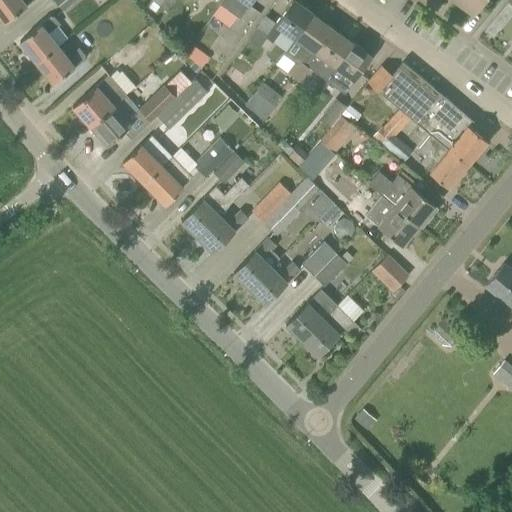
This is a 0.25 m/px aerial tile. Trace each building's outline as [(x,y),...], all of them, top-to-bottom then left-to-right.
[(0,0),(0,15),(5,22),(33,0),(0,0)] [(74,0),(54,0),(62,10),(74,0)] [(152,0),(167,12),(176,0),(152,0)] [(221,0),(219,3),(237,16),(239,18),(252,0),(221,0)] [(312,13),(294,0),(291,0),(266,36),(274,41),(283,28),(295,37),(312,13)] [(454,0),(474,14),(483,0),(454,0)] [(305,64),(332,27),(312,13),(295,37),(284,53),(295,61),(297,58),(305,64)] [(20,41),(37,62),(58,44),(48,32),(60,22),(53,14),(20,41)] [(491,21),(484,29),(493,36),(499,28),(491,21)] [(325,79),(352,42),(332,27),(305,64),(295,78),(304,84),(313,70),(325,79)] [(245,37),(230,60),(247,71),(262,48),(245,37)] [(372,56),(352,42),(325,79),(345,93),(372,56)] [(117,70),(137,57),(128,43),(108,55),(117,70)] [(69,57),(58,44),(37,62),(53,83),(87,56),(80,48),(69,57)] [(188,54),(201,64),(207,56),(193,46),(188,54)] [(287,72),(295,78),(305,64),(297,58),(295,61),(287,72)] [(468,164),(487,141),(462,120),(466,114),(440,92),(438,95),(432,90),(434,87),(433,86),(429,91),(398,66),(392,74),(381,65),(367,82),(397,107),(410,117),(430,133),(468,164)] [(126,90),(133,84),(117,68),(111,75),(126,90)] [(108,73),(73,106),(90,126),(126,93),(108,73)] [(170,128),(208,91),(196,79),(158,116),(170,128)] [(156,114),(182,88),(174,80),(171,83),(171,82),(147,105),(156,114)] [(275,106),(255,91),(245,105),(265,120),(275,106)] [(126,93),(90,126),(107,145),(144,114),(126,93)] [(410,117),(397,107),(372,137),(402,162),(413,150),(395,135),(410,117)] [(332,150),(342,139),(330,128),(320,140),(332,150)] [(416,150),(424,156),(420,161),(431,170),(429,172),(449,187),(468,164),(430,133),(416,150)] [(123,161),(143,182),(171,155),(160,144),(161,143),(153,134),(142,144),(141,143),(123,161)] [(219,136),(191,164),(205,177),(233,149),(219,136)] [(311,179),(334,152),(332,151),(320,140),(298,166),(307,175),(311,179)] [(245,162),(233,150),(213,171),(224,183),(245,162)] [(184,166),(183,167),(171,155),(143,182),(165,204),(184,187),(183,186),(194,176),(184,166)] [(427,214),(435,205),(412,186),(414,183),(401,172),(398,175),(398,174),(381,194),(419,224),(422,227),(430,217),(427,214)] [(307,175),(291,192),(263,221),(277,235),(322,189),(307,175)] [(181,220),(197,236),(220,214),(249,184),(240,176),(224,192),(216,184),(181,220)] [(251,210),(263,221),(291,192),(279,181),(251,210)] [(325,198),(356,219),(366,204),(336,183),(325,198)] [(402,245),(419,224),(381,194),(365,215),(402,245)] [(228,222),(220,214),(197,236),(213,252),(248,216),(241,209),(228,222)] [(249,288),(272,265),(280,257),(271,248),(275,244),(268,236),(233,272),(249,288)] [(314,275),(336,252),(323,240),(300,263),(314,275)] [(336,252),(314,275),(324,285),(346,262),(336,252)] [(393,290),(399,284),(409,275),(387,254),(372,269),(393,290)] [(301,269),(293,261),(280,274),(272,265),(249,288),(266,304),(301,269)] [(498,294),(495,297),(511,310),(511,269),(503,262),(485,284),(498,294)] [(285,324),(302,340),(337,304),(320,288),(285,324)] [(318,356),(345,328),(353,335),(361,328),(337,304),(302,340),(318,356)] [(511,386),(511,366),(504,360),(494,372),(511,386)]
